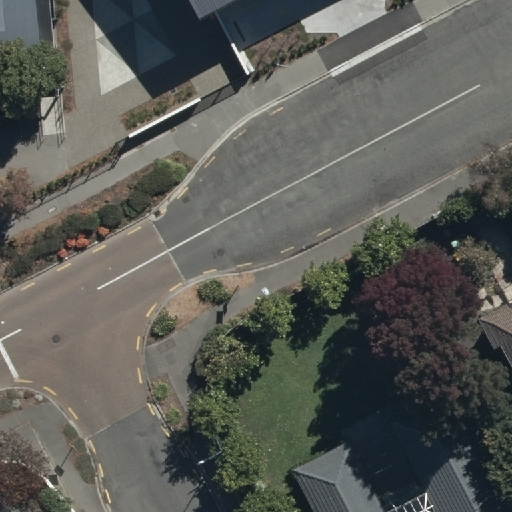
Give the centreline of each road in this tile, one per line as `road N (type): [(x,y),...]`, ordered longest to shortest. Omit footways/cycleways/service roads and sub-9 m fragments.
road 1 (residential): [(63,314),(511,76)]
road 2 (residential): [(168,511),(63,314)]
